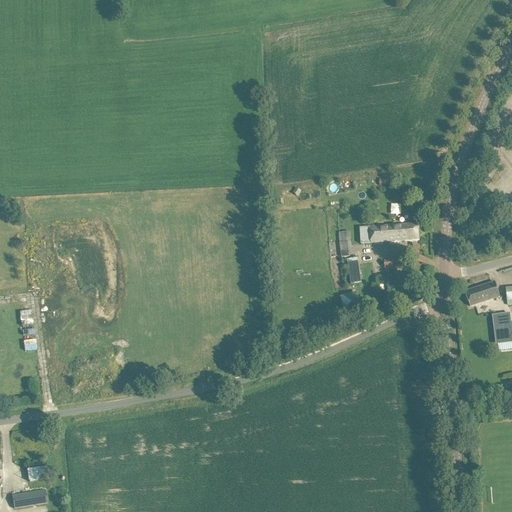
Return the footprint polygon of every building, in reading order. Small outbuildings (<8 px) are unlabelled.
[(361,244),(418,240),(417,224),(360,228),(361,244)] [(349,232),(339,233),(343,258),(353,256),(349,232)] [(362,283),(358,258),(347,260),(351,284),(362,283)] [(401,266),(400,259),(381,261),(382,264),(384,264),(385,268),(401,266)] [(376,276),(377,286),(393,283),(391,274),(376,276)] [(465,292),(470,307),(500,297),(495,282),(465,292)] [(360,309),(361,295),(345,294),(344,308),(360,309)] [(34,309),(22,311),(23,322),(36,320),(34,309)] [(504,344),(501,315),(492,316),(496,345),(504,344)] [(50,466),(28,468),(29,481),(51,479),(50,466)] [(47,504),(45,491),(12,496),(14,509),(47,504)]
